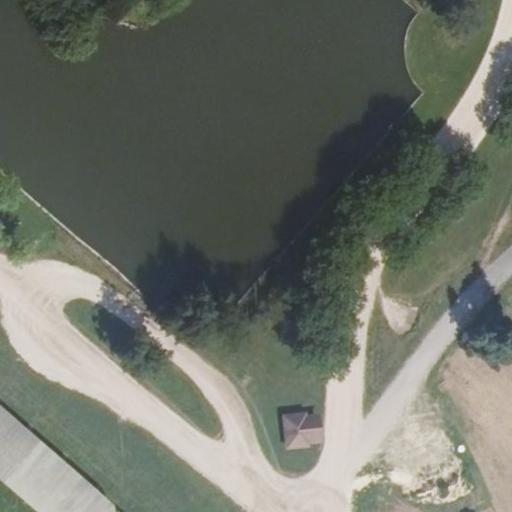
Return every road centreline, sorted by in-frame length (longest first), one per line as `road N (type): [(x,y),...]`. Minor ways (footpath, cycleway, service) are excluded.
road 1 (track): [(328,511),(349,337),(368,265),(493,89),(511,43)]
road 2 (track): [(0,283),(263,511)]
road 3 (track): [(511,261),(416,369),(337,477)]
